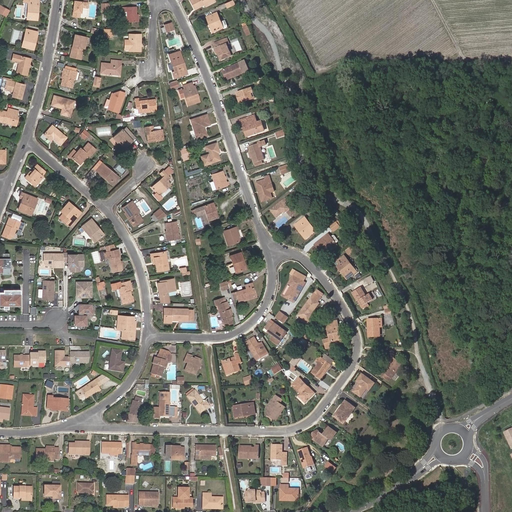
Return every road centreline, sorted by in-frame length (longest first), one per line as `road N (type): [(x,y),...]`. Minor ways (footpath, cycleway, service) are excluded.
road 1 (residential): [(80,424),(292,430),(326,405),(358,354),(353,320),(319,268),(267,240)]
road 2 (residential): [(267,240),(174,0)]
road 3 (residential): [(147,335),(217,337),(259,316),(274,274),(267,240)]
road 4 (residential): [(26,143),(59,0)]
road 5 (residential): [(104,205),(138,263),(147,335)]
